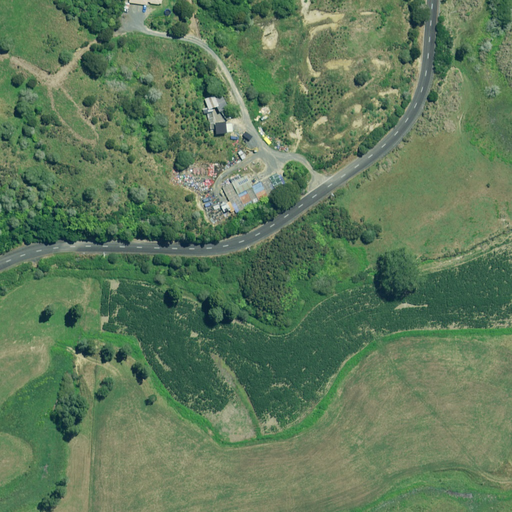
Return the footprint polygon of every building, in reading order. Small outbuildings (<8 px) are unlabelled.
[(126,23),(128,15),(122,13),(119,21),(126,23)] [(230,115),(222,103),(217,106),(225,119),(230,115)] [(218,121),(215,122),(213,112),(207,113),(211,130),(220,128),(218,121)] [(252,188),(246,177),(241,179),(239,175),(230,180),(232,184),(223,188),(230,202),(226,204),(230,212),(234,210),(235,214),(253,205),(268,197),(261,183),(252,188)] [(281,175),(274,179),(276,184),(280,182),(282,186),(286,184),(281,175)]
